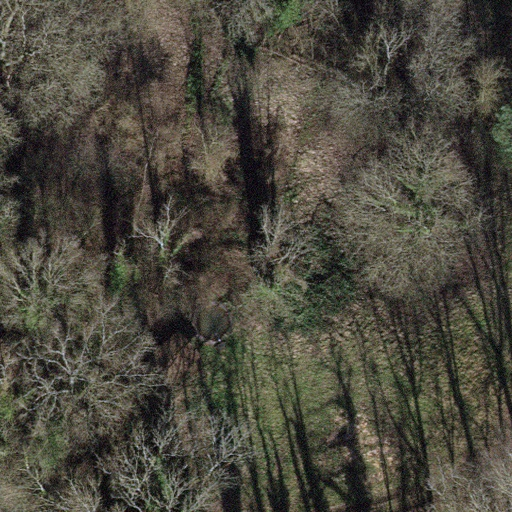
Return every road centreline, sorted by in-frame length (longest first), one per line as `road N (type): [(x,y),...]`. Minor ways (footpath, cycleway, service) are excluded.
road 1 (track): [(511,307),(442,121)]
road 2 (track): [(383,511),(511,468)]
